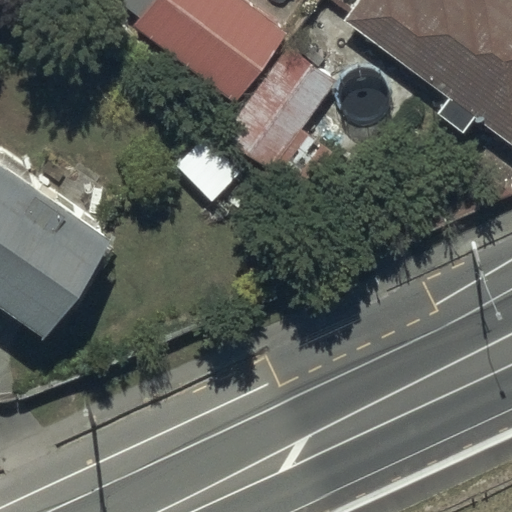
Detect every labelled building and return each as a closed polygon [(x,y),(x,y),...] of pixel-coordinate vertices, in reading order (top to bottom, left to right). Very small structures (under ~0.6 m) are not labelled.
[(120,0),(134,10),(128,18),(228,94),(281,24),(249,0),(120,0)] [(511,0),(346,0),(339,9),(443,88),(432,102),(458,122),(470,106),(510,136),(511,133),(511,0)] [(284,36),(215,122),(270,167),(265,173),(291,193),(328,147),(297,121),(333,76),(284,36)] [(178,136),(163,152),(207,194),(211,190),(223,201),(248,174),(200,128),(186,143),(178,136)] [(104,220),(0,149),(0,295),(36,320),(104,220)]
